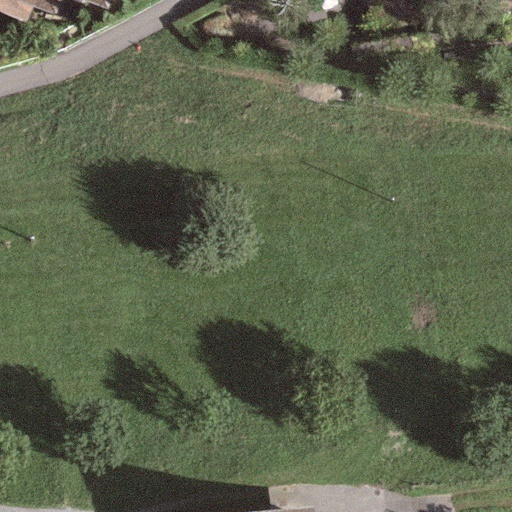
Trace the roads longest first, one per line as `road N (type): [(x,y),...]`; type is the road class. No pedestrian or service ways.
road 1 (track): [(166,511),(219,499),(511,474)]
road 2 (residential): [(191,0),(75,64),(0,85)]
